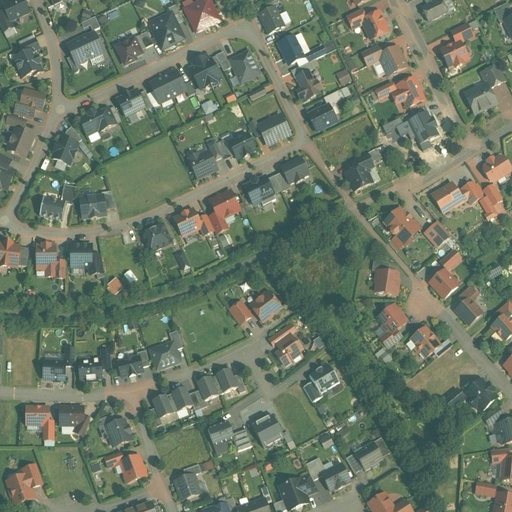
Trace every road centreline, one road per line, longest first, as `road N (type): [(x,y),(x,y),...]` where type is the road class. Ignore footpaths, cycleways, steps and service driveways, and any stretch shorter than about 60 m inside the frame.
road 1 (residential): [(54,115),(235,31),(263,51),(307,142)]
road 2 (residential): [(307,142),(122,227),(55,233),(0,226)]
road 3 (residential): [(469,148),(397,0)]
road 4 (residential): [(351,206),(469,148)]
road 5 (residential): [(511,393),(424,296)]
road 6 (residential): [(0,393),(129,395)]
road 7 (residential): [(129,395),(243,351)]
road 8 (residential): [(54,115),(35,168),(0,221)]
